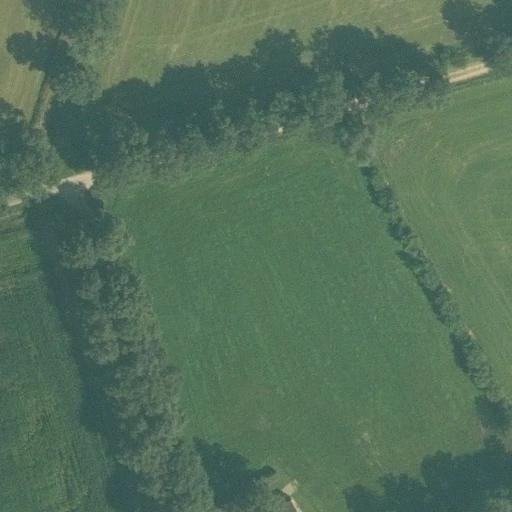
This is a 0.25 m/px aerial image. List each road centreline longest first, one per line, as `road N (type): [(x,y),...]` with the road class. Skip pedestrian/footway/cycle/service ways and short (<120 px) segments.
road 1 (track): [(128,167),(511,57)]
road 2 (track): [(29,195),(88,0)]
road 3 (unclassified): [(0,203),(128,167)]
